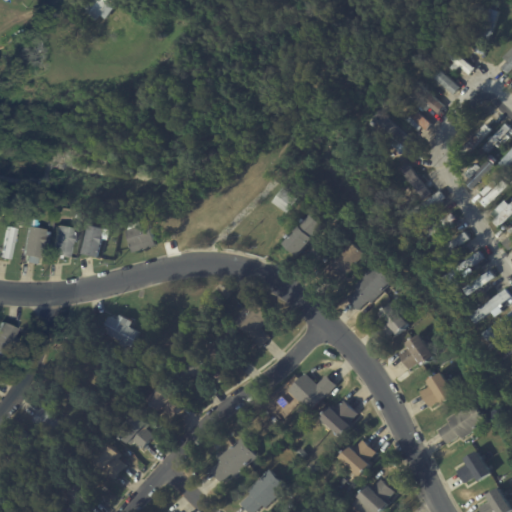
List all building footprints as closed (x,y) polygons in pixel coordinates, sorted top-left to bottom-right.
[(120,0),(106,20),(101,16),(96,22),(82,11),(90,0),(120,0)] [(485,55),(476,52),(491,9),(500,12),(485,55)] [(472,66),(475,69),(470,76),(461,68),(457,74),(451,68),(455,63),(439,50),(444,43),(472,66)] [(511,51),(499,64),(507,73),(511,68),(511,51)] [(451,80),(460,87),(454,95),(418,64),(424,57),(451,80)] [(442,104),(445,107),(438,114),(430,107),(427,111),(415,101),(418,97),(407,87),(414,80),(442,104)] [(396,94),(400,97),(395,103),(391,101),(396,94)] [(425,118),(432,124),(426,131),(422,127),(419,131),(405,120),(408,115),(398,107),(404,100),(425,118)] [(407,148),(411,152),(416,147),(389,118),(379,128),(402,153),(407,148)] [(510,128),(511,129),(487,154),(482,148),(505,123),(510,128)] [(488,126),(493,131),(465,158),(455,147),(463,139),(467,143),(486,124),(488,126)] [(511,164),(507,170),(500,164),(511,151),(511,164)] [(494,167),(472,189),(466,183),(470,180),(465,175),(477,163),(481,168),(488,161),(494,167)] [(401,169),(422,200),(431,195),(409,163),(401,169)] [(486,208),(480,202),(484,197),(480,193),(488,186),(492,190),(502,179),(509,186),(486,208)] [(299,200),(288,214),(274,204),(285,189),(299,200)] [(445,199),(441,191),(407,211),(412,218),(445,199)] [(511,215),(498,228),(493,222),(496,219),(491,214),(505,201),(510,206),(511,204),(511,215)] [(453,222),(456,227),(448,233),(445,228),(442,230),(444,234),(441,236),(439,233),(429,239),(424,233),(452,214),(456,219),(453,222)] [(324,228),(296,257),(283,245),(288,240),(286,238),(289,236),(290,237),(303,224),(301,222),(304,220),(305,221),(311,215),(324,228)] [(144,247),(138,249),(137,244),(131,246),(126,231),(148,223),(154,239),(142,243),(144,247)] [(0,255),(0,256),(8,259),(15,228),(7,226),(0,255)] [(74,229),(69,257),(53,255),(59,226),(74,229)] [(89,226),(104,230),(98,258),(82,254),(88,226),(89,226)] [(45,230),(39,259),(23,255),(29,227),(45,230)] [(511,248),(510,250),(503,243),(511,235),(511,233),(510,231),(511,229),(511,248)] [(470,239),(460,247),(463,250),(457,255),(454,251),(438,262),(433,255),(466,232),(470,239)] [(422,236),(427,241),(422,244),(418,239),(422,236)] [(366,257),(345,279),(342,276),(332,286),(321,276),(331,265),(328,262),(339,250),(338,250),(340,248),(341,249),(349,240),(366,257)] [(484,257),(479,251),(466,260),(471,267),(484,257)] [(477,263),(472,267),(475,271),(468,275),(466,271),(446,284),(441,277),(473,256),(477,263)] [(391,282),(371,304),(367,301),(358,311),(346,300),(356,289),(353,287),(373,265),(391,282)] [(496,277),(468,296),(463,288),(491,270),(496,277)] [(511,298),(474,325),(471,320),(467,323),(465,320),(469,317),(469,316),(506,290),(511,298)] [(261,304),(273,315),(261,327),(271,337),(261,347),(253,339),(252,339),(233,320),(255,298),(261,304)] [(409,326),(397,336),(395,334),(388,340),(381,332),(388,327),(378,316),(391,305),(409,326)] [(496,313),(500,318),(495,322),(491,317),(496,313)] [(511,325),(491,340),(486,332),(511,314),(511,325)] [(123,323),(137,332),(129,347),(125,345),(123,349),(116,345),(118,340),(100,330),(109,315),(123,323)] [(229,330),(237,338),(233,342),(244,354),(234,364),(223,351),(218,355),(203,339),(221,321),(229,330)] [(15,337),(17,338),(15,344),(10,343),(5,357),(0,355),(0,322),(16,328),(13,336),(15,337)] [(110,361),(100,375),(63,348),(73,334),(110,361)] [(421,339),(434,359),(423,367),(416,367),(409,372),(399,356),(408,350),(405,346),(406,345),(410,342),(409,341),(412,339),(413,340),(419,336),(421,339)] [(212,381),(198,392),(189,380),(184,385),(179,379),(178,380),(175,376),(176,375),(173,371),(200,349),(211,362),(202,369),(212,381)] [(507,356),(502,359),(498,353),(502,350),(507,356)] [(311,379),(317,385),(326,376),(336,385),(310,413),(288,392),(305,374),(311,379)] [(443,377),(455,397),(441,406),(439,402),(430,408),(421,395),(430,389),(426,383),(431,379),(434,377),(434,378),(441,374),(443,377)] [(90,395),(81,409),(56,392),(65,378),(90,395)] [(184,405),(171,419),(164,413),(159,418),(144,403),(167,379),(183,394),(179,398),(185,405),(184,405)] [(346,402),(359,414),(352,422),(355,425),(353,428),(351,427),(342,438),(321,419),(324,416),(323,415),(325,413),(326,413),(331,408),(332,409),(335,406),(338,409),(345,401),(346,402)] [(482,425),(463,439),(461,435),(449,443),(440,430),(452,422),(449,419),(473,402),(487,422),(482,425)] [(45,412),(64,426),(58,435),(60,436),(59,438),(56,437),(54,439),(30,421),(40,408),(45,412)] [(155,436),(142,452),(134,445),(132,447),(129,444),(128,445),(123,441),(121,443),(118,440),(120,439),(116,436),(134,414),(150,427),(148,430),(155,436)] [(35,441),(16,461),(4,449),(23,430),(35,441)] [(258,457),(235,476),(233,473),(222,483),(212,471),(223,461),(220,458),(243,439),(258,457)] [(365,441),(377,452),(370,460),(372,462),(359,477),(338,458),(342,454),(341,453),(343,450),(344,452),(352,443),(356,447),(363,440),(365,441)] [(119,454),(122,457),(119,460),(127,467),(115,481),(107,474),(102,480),(85,465),(105,442),(119,454)] [(487,467),(491,473),(480,481),(476,476),(466,483),(458,471),(468,464),(465,459),(477,451),(487,467)] [(98,498),(88,509),(76,498),(73,502),(53,483),(71,464),(91,483),(87,488),(98,498)] [(311,464),(317,471),(312,475),(305,469),(311,464)] [(286,488),(264,510),(261,507),(255,511),(247,511),(240,504),(250,495),(247,492),(269,470),(286,488)] [(0,472),(10,483),(0,493),(0,472)] [(389,501),(391,502),(382,511),(360,511),(352,504),(371,483),(374,487),(381,479),(395,491),(388,499),(389,501)] [(21,511),(45,488),(60,504),(56,509),(59,511),(21,511)] [(511,508),(511,510),(508,511),(483,511),(480,507),(490,501),(487,495),(499,488),(511,508)]
